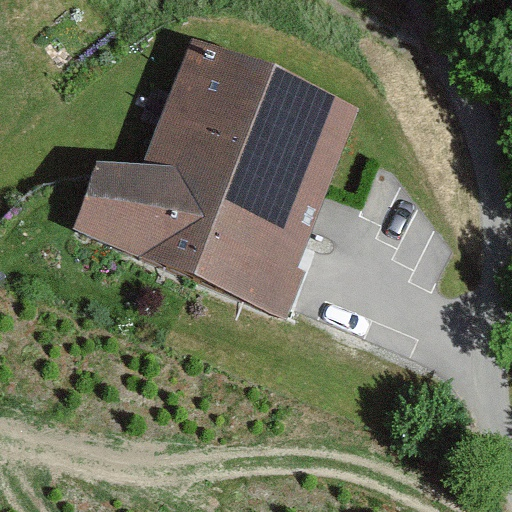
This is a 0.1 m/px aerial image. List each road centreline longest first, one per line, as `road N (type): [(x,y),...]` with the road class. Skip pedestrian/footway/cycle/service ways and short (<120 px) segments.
road 1 (track): [(511,452),(495,406),(494,172),(426,0)]
road 2 (unknown): [(346,263),(424,323),(507,439)]
